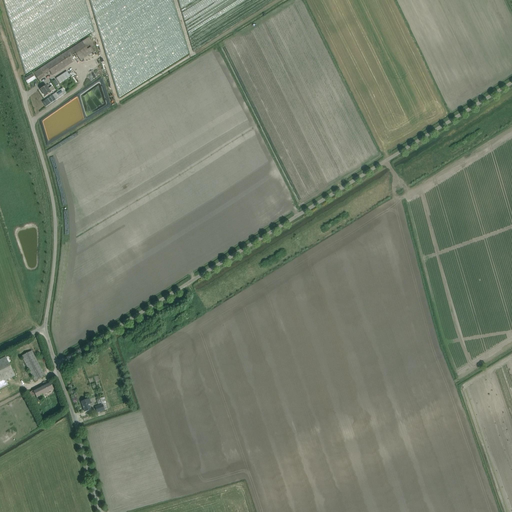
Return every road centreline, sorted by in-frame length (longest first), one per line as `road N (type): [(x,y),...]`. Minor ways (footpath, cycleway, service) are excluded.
road 1 (unclassified): [(57,364),(511,84)]
road 2 (unclassified): [(43,329),(54,197),(10,56)]
road 3 (unclassified): [(103,511),(57,364)]
